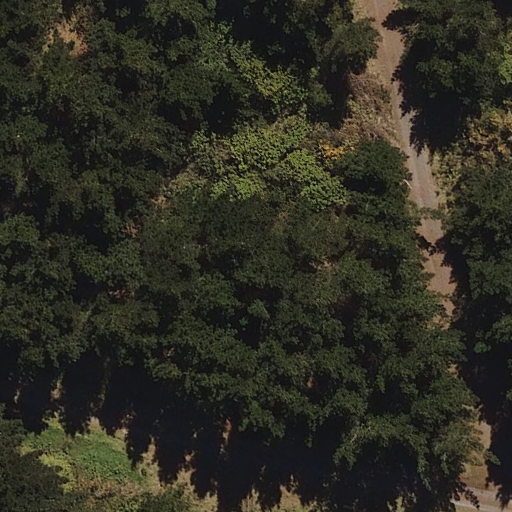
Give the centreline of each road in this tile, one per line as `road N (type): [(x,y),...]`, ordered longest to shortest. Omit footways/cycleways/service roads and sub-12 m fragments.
road 1 (track): [(0,377),(241,447),(511,503)]
road 2 (track): [(503,500),(411,164),(381,0)]
